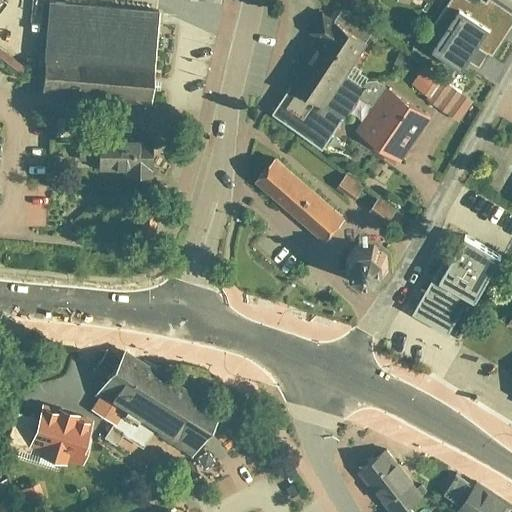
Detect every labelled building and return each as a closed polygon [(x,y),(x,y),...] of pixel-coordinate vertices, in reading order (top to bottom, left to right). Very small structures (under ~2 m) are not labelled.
[(449,0),(427,35),(439,42),(433,50),(464,71),(469,62),(480,69),(490,55),(493,58),(511,29),(511,11),(494,0),(487,0),(487,1),(485,0),(449,0)] [(159,11),(50,2),(42,89),(123,96),(123,100),(151,102),(159,11)] [(291,82),(320,104),(367,40),(338,18),(291,82)] [(454,119),(469,101),(422,65),(408,83),(454,119)] [(352,125),(410,157),(435,111),(377,79),(352,125)] [(80,142),(80,161),(99,161),(99,168),(129,168),(129,176),(150,176),(150,167),(151,167),(151,142),(80,142)] [(274,155),(254,178),(323,239),(344,216),(274,155)] [(344,171),(334,184),(351,197),(361,185),(344,171)] [(367,206),(383,220),(393,208),(377,194),(367,206)] [(411,314),(447,336),(462,311),(471,295),(475,297),(501,253),(466,233),(454,252),(449,249),(411,314)] [(348,267),(362,280),(378,279),(385,271),(387,253),(375,239),(356,241),(348,256),(348,267)] [(107,375),(88,405),(116,423),(123,410),(189,452),(216,408),(123,349),(118,358),(109,353),(99,370),(107,375)] [(30,446),(81,461),(93,421),(42,405),(38,418),(30,446)] [(8,439),(30,446),(38,418),(16,411),(8,439)] [(356,469),(392,511),(407,511),(423,499),(380,449),(356,469)] [(511,511),(511,501),(474,479),(454,511),(456,511),(511,511)] [(38,484),(23,486),(25,503),(41,501),(38,484)]
